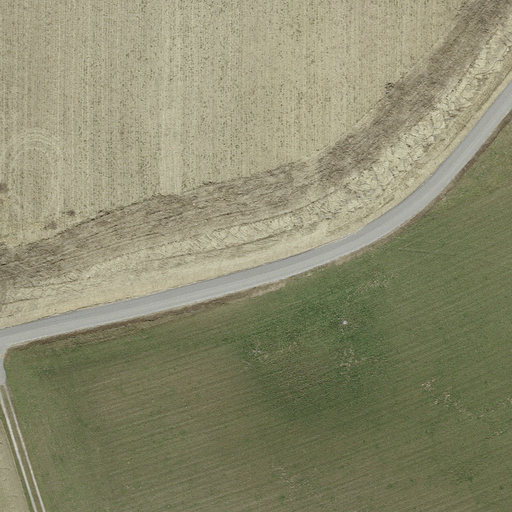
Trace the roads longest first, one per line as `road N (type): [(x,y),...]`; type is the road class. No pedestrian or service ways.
road 1 (track): [(0,340),(257,279),(344,248),(424,197),(511,96)]
road 2 (track): [(41,511),(0,379)]
